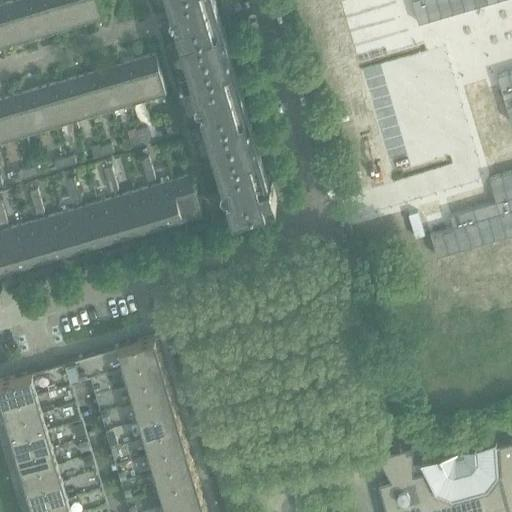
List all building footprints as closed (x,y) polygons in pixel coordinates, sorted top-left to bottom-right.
[(18,0),(14,0),(0,4),(0,5),(10,41),(22,37),(26,43),(31,41),(18,0)] [(38,0),(18,0),(31,41),(36,40),(35,33),(48,30),(38,0)] [(59,0),(38,0),(48,30),(59,26),(62,32),(68,30),(59,0)] [(79,0),(59,0),(68,30),(73,29),(72,23),(85,19),(79,0)] [(99,0),(79,0),(85,19),(96,16),(99,21),(104,20),(105,20),(99,0)] [(170,0),(174,9),(177,20),(234,214),(277,201),(271,181),(269,181),(266,169),(261,170),(256,153),(261,151),(255,131),(250,132),(240,98),(244,96),(240,80),(234,82),(225,47),(230,46),(223,25),(218,26),(213,9),(210,0),(170,0)] [(511,0),(411,0),(418,22),(498,0),(511,0),(511,71),(496,75),(510,122),(511,121),(511,171),(489,178),(496,201),(449,214),(453,225),(429,232),(436,255),(511,233),(511,0)] [(0,43),(10,41),(0,5),(0,43)] [(156,52),(137,58),(148,95),(160,91),(162,96),(166,94),(167,95),(168,94),(156,52)] [(134,99),(148,95),(137,58),(118,63),(131,105),(135,104),(134,99)] [(118,63),(100,69),(111,105),(123,102),(125,107),(131,105),(118,63)] [(97,110),(111,105),(100,69),(81,74),(93,116),(98,115),(97,110)] [(81,74),(62,80),(73,116),(86,113),(88,118),(93,116),(81,74)] [(191,78),(180,81),(184,95),(195,92),(191,78)] [(62,80),(44,85),(56,127),(61,126),(59,121),(73,116),(62,80)] [(44,85),(25,91),(36,127),(49,124),(51,129),(56,127),(44,85)] [(25,91),(7,96),(19,138),(24,136),(23,131),(36,127),(25,91)] [(7,96),(0,98),(0,138),(12,134),(14,139),(19,138),(7,96)] [(177,124),(167,126),(169,134),(179,131),(177,124)] [(149,132),(139,135),(141,142),(151,139),(149,132)] [(139,135),(129,137),(131,145),(141,142),(139,135)] [(112,143),(102,145),(104,153),(114,150),(112,143)] [(102,145),(92,148),(94,156),(104,153),(102,145)] [(74,154),(65,156),(67,164),(77,161),(74,154)] [(141,157),(145,168),(152,166),(149,155),(141,157)] [(65,156),(55,159),(57,167),(67,164),(65,156)] [(186,169),(193,166),(190,156),(183,159),(186,169)] [(38,164),(28,167),(30,175),(40,172),(38,164)] [(112,166),(104,168),(108,179),(116,177),(112,166)] [(152,166),(145,168),(148,180),(156,178),(152,166)] [(28,167),(18,170),(20,178),(30,175),(28,167)] [(191,173),(173,179),(183,215),(195,212),(198,218),(202,216),(202,217),(204,216),(202,210),(191,173)] [(67,179),(70,190),(78,188),(75,177),(67,179)] [(119,188),(116,177),(108,179),(111,191),(119,188)] [(173,179),(154,184),(166,227),(171,225),(171,219),(183,215),(173,179)] [(154,184),(135,190),(146,226),(158,223),(161,229),(166,227),(154,184)] [(30,190),(34,201),(41,199),(38,188),(30,190)] [(78,188),(70,190),(74,202),(81,199),(78,188)] [(135,236),(134,230),(146,226),(135,190),(117,195),(129,238),(135,236)] [(219,191),(207,194),(210,202),(221,199),(219,191)] [(117,195),(98,201),(109,237),(121,234),(124,239),(129,238),(117,195)] [(41,199),(34,201),(37,213),(45,210),(41,199)] [(98,201),(79,206),(92,249),(97,247),(97,241),(109,237),(98,201)] [(79,206),(61,212),(71,248),(83,245),(87,250),(92,249),(79,206)] [(60,258),(60,252),(71,248),(61,212),(42,217),(55,260),(60,258)] [(42,217),(24,223),(34,259),(47,255),(50,261),(55,260),(42,217)] [(23,263),(34,259),(24,223),(5,228),(17,271),(23,269),(23,263)] [(5,228),(0,229),(0,269),(10,266),(13,272),(17,271),(5,228)] [(156,334),(96,352),(102,371),(125,365),(161,354),(156,334)] [(96,352),(61,362),(67,382),(102,371),(96,352)] [(161,354),(125,365),(130,382),(166,371),(161,354)] [(38,369),(0,379),(0,392),(3,401),(39,390),(44,389),(38,369)] [(166,371),(130,382),(135,399),(171,388),(166,371)] [(171,388),(135,399),(140,415),(176,405),(171,388)] [(39,390),(3,401),(7,418),(44,407),(39,390)] [(176,405),(140,415),(145,432),(181,422),(176,405)] [(44,407),(7,418),(12,435),(49,424),(44,407)] [(82,417),(73,420),(76,429),(85,427),(82,417)] [(181,422),(145,432),(150,449),(186,439),(181,422)] [(49,424),(12,435),(17,452),(54,441),(49,424)] [(88,435),(79,437),(82,446),(90,444),(88,435)] [(186,439),(150,449),(155,466),(191,455),(186,439)] [(511,511),(511,440),(496,444),(496,441),(498,440),(498,439),(476,448),(475,445),(478,444),(478,443),(459,450),(457,450),(438,454),(438,455),(442,454),(443,457),(419,460),(419,462),(413,463),(412,446),(404,449),(404,447),(395,449),(381,454),(381,455),(378,456),(385,466),(392,479),(379,483),(386,511),(511,511)] [(54,441),(17,452),(22,468),(59,458),(54,441)] [(91,449),(83,451),(86,459),(94,457),(91,449)] [(191,455),(155,466),(160,483),(196,472),(191,455)] [(59,458),(22,468),(27,485),(64,475),(59,458)] [(125,466),(119,468),(121,476),(127,474),(125,466)] [(196,472),(160,483),(165,500),(201,489),(196,472)] [(64,475),(27,485),(32,502),(68,492),(64,475)] [(131,483),(124,485),(127,493),(133,491),(131,483)] [(199,511),(207,510),(201,489),(165,500),(155,503),(156,505),(158,511),(199,511)] [(68,492),(32,502),(35,511),(61,511),(73,509),(68,492)]
